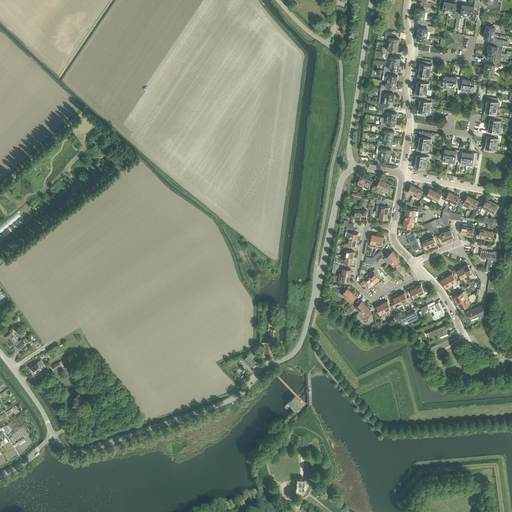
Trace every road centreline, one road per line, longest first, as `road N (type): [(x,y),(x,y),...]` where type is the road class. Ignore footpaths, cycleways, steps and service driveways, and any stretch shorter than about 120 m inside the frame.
road 1 (unclassified): [(314,299),(343,111),(341,64),(277,0)]
road 2 (unclassified): [(52,439),(83,452),(235,397),(261,369),(292,354),(314,299)]
road 3 (residential): [(412,261),(458,243),(494,246),(505,196),(400,176)]
road 4 (residential): [(353,165),(348,153),(371,0)]
road 5 (residential): [(424,274),(372,300),(355,284),(365,226),(392,227)]
road 6 (residential): [(314,299),(341,180),(353,165)]
road 7 (residential): [(511,362),(476,359),(424,274)]
